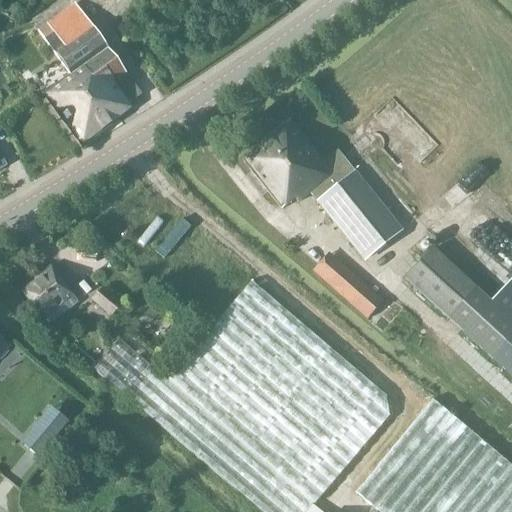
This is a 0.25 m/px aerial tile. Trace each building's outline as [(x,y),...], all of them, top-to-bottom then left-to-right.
[(130,105),(142,96),(76,5),(39,32),(71,76),(44,96),(82,148),(121,119),(119,117),(132,108),(130,105)] [(364,261),(401,231),(338,152),(324,164),(290,122),(242,160),(282,210),(295,200),(298,204),(310,194),(364,261)] [(168,248),(194,218),(185,210),(159,241),(168,248)] [(433,249),(405,279),(511,377),(511,281),(492,303),(433,249)] [(326,281),(338,269),(319,250),(307,262),(326,281)] [(344,268),(328,286),(368,321),(383,303),(344,268)] [(52,270),(23,293),(49,326),(78,303),(52,270)] [(250,284),(167,382),(119,341),(94,370),(260,511),(304,511),(387,416),(384,398),(250,284)] [(112,317),(121,306),(102,290),(93,301),(112,317)] [(0,357),(9,347),(0,338),(0,357)] [(511,511),(511,466),(432,400),(355,492),(378,511),(511,511)] [(36,441),(53,426),(43,415),(26,430),(36,441)]
